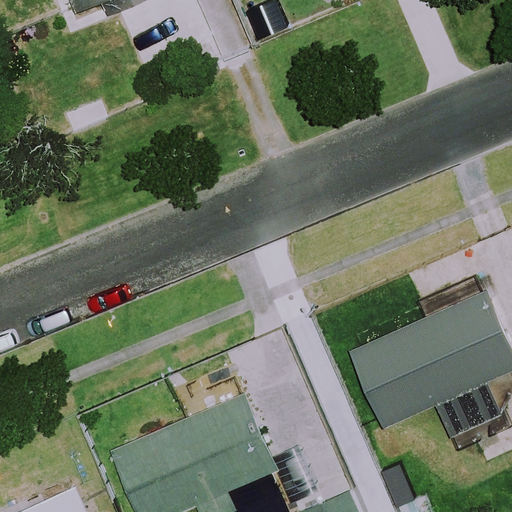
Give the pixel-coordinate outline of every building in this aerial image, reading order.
[(70,0),(76,14),(111,0),(70,0)] [(511,366),(511,335),(492,290),(360,347),(391,419),(439,398),(454,432),(505,410),(490,376),(511,366)] [(277,467),(246,393),(121,445),(148,511),(164,511),(202,497),(208,511),(233,511),(235,511),(278,511),(262,473),(277,467)] [(11,511),(95,511),(82,481),(11,511)] [(364,511),(354,486),(300,509),(300,511),(364,511)]
